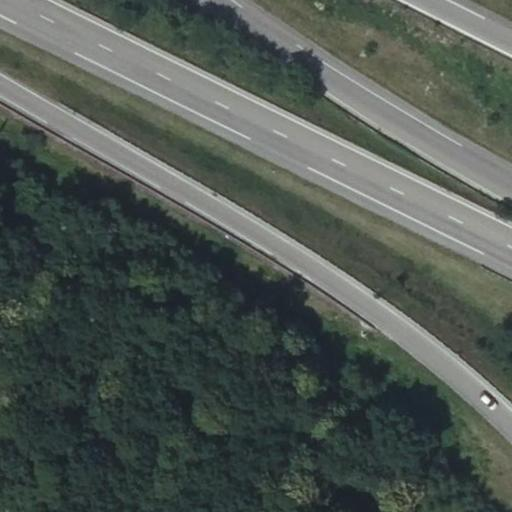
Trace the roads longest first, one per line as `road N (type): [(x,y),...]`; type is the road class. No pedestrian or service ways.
road 1 (trunk): [(0,81),(375,304),(511,424)]
road 2 (trunk): [(11,0),(511,246)]
road 3 (trunk): [(511,184),(358,94),(224,0)]
